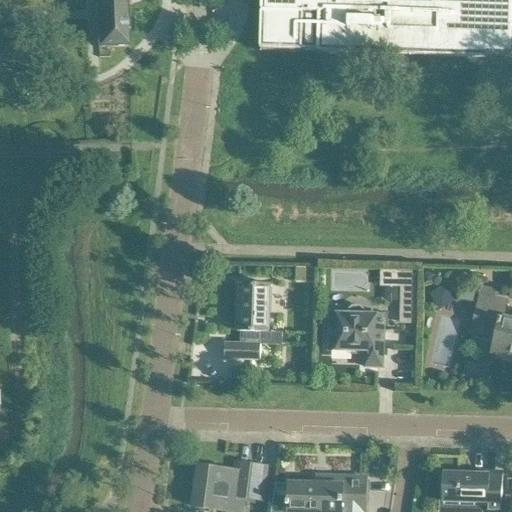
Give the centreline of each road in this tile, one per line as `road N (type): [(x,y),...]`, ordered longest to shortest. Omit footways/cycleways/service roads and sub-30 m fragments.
road 1 (residential): [(424,427),(153,416)]
road 2 (residential): [(153,416),(188,154)]
